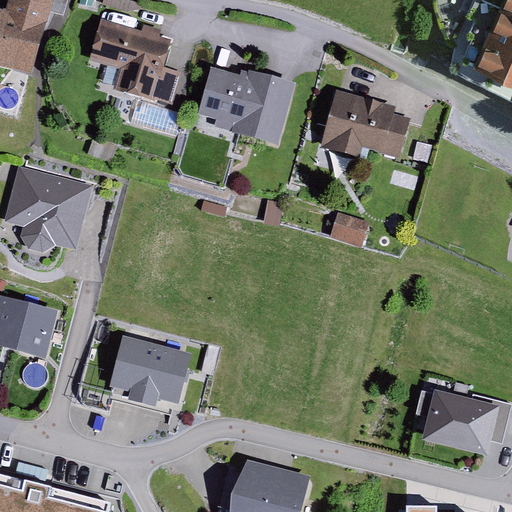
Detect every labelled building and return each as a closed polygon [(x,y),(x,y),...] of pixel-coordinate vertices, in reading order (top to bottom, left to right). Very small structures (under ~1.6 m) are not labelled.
[(50,0),(12,0),(9,11),(0,8),(0,66),(32,75),(50,0)] [(122,0),(104,0),(103,6),(139,16),(142,6),(122,0)] [(511,0),(474,0),(467,16),(474,20),(468,34),(473,37),(462,62),(511,83),(511,0)] [(142,34),(102,23),(91,63),(119,71),(114,91),(172,107),(181,75),(164,71),(172,41),(159,37),(161,30),(144,26),(142,34)] [(240,79),(211,71),(199,114),(218,120),(215,129),(242,136),(279,146),(296,86),(242,71),(240,79)] [(398,109),(338,92),(321,149),(360,160),(363,150),(400,160),(412,121),(396,116),(398,109)] [(227,190),(242,136),(215,129),(218,120),(199,114),(193,112),(178,167),(182,177),(227,190)] [(93,141),(89,155),(113,163),(118,149),(93,141)] [(94,186),(19,168),(5,224),(24,228),(22,239),(29,253),(42,257),(57,247),(77,253),(94,186)] [(268,200),(263,226),(280,229),(285,204),(268,200)] [(205,202),(202,213),(225,219),(228,208),(205,202)] [(339,214),(331,240),(362,249),(370,223),(339,214)] [(59,314),(1,299),(0,301),(0,349),(47,361),(59,314)] [(190,356),(126,341),(115,388),(132,392),(129,404),(153,410),(155,400),(178,406),(190,356)] [(472,402),(435,393),(423,443),(489,459),(493,443),(504,445),(511,410),(511,405),(474,397),(472,402)] [(302,511),(311,480),(248,464),(233,497),(232,511),(302,511)] [(109,511),(110,507),(0,479),(0,511),(109,511)]
